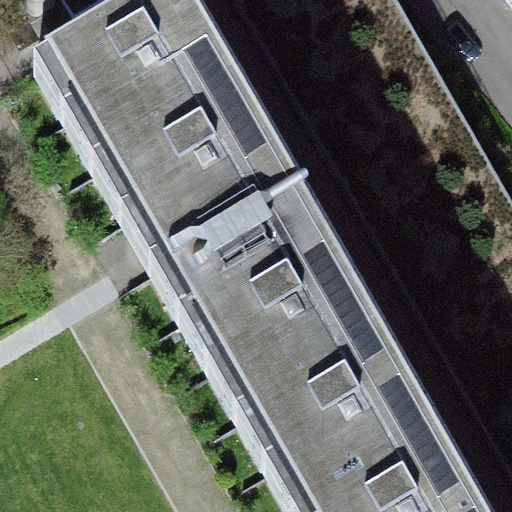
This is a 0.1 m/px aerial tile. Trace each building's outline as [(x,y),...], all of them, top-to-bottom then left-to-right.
[(173,0),(46,74),(105,174),(234,100),(176,0),(173,0)] [(59,0),(73,24),(113,0),(59,0)] [(511,511),(511,215),(387,0),(179,0),(194,24),(198,22),(481,511),(511,511)] [(191,324),(320,249),(234,100),(105,174),(191,324)] [(249,423),(378,349),(320,249),(191,324),(249,423)] [(300,511),(324,511),(435,448),(378,349),(249,423),(300,511)] [(472,511),(435,448),(324,511),(472,511)]
